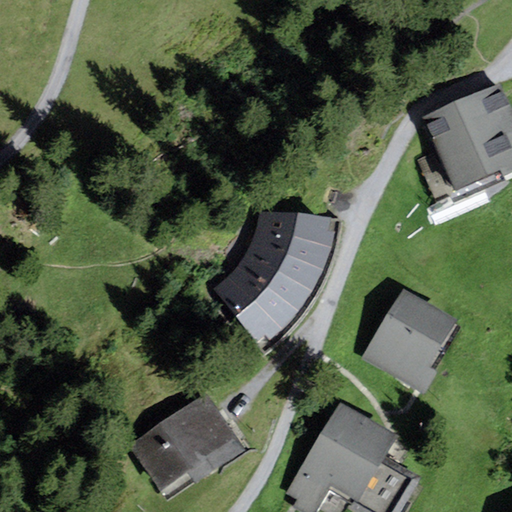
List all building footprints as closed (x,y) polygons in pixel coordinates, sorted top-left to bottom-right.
[(501,178),(511,173),(511,121),(498,90),(424,122),(437,152),(417,161),(433,197),(497,169),(501,178)] [(449,197),(452,204),(503,182),(501,178),(497,169),(433,197),(436,203),(449,197)] [(333,261),(341,221),(314,217),(313,224),(261,216),(256,238),(246,259),(233,277),(216,292),(263,355),(293,329),(317,297),(333,261)] [(403,298),(366,359),(422,392),(432,376),(422,370),(449,326),(403,298)] [(422,370),(432,376),(460,329),(450,323),(449,326),(422,370)] [(160,488),(167,498),(202,475),(237,451),(203,402),(177,420),(170,410),(144,428),(151,438),(134,449),(160,488)] [(362,511),(395,511),(402,500),(414,481),(385,464),(373,485),(366,481),(378,460),(389,442),(341,413),(291,494),(308,505),(303,511),(315,511),(328,491),(362,511)] [(366,481),(373,485),(385,464),(378,460),(366,481)] [(202,475),(167,498),(160,488),(157,489),(166,502),(203,477),(202,475)] [(299,511),(303,511),(308,505),(291,494),(286,504),(299,511)] [(402,500),(395,511),(405,511),(410,504),(402,500)]
